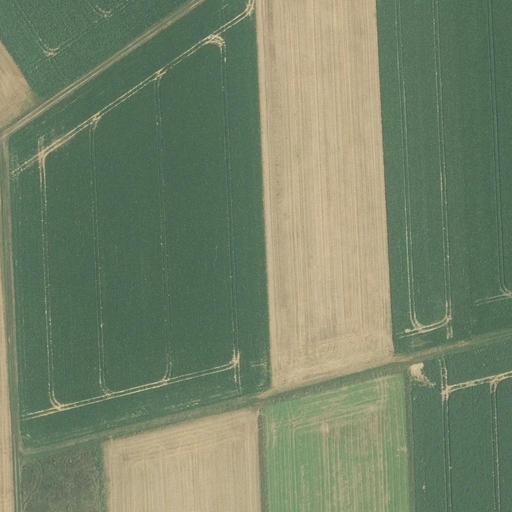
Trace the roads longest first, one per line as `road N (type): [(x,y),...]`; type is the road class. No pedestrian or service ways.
road 1 (track): [(511,336),(18,459)]
road 2 (track): [(20,511),(4,136)]
road 3 (track): [(0,139),(200,0)]
